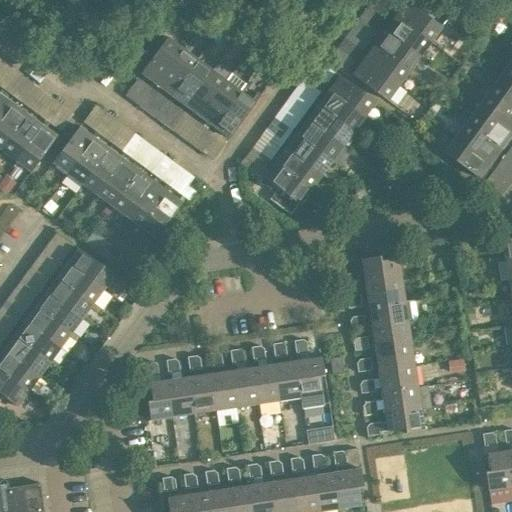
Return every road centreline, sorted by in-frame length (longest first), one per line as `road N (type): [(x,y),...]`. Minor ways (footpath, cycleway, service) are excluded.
road 1 (residential): [(0,456),(50,449),(190,264),(233,257)]
road 2 (residential): [(233,257),(511,213)]
road 3 (residential): [(219,177),(112,102),(72,97),(8,51)]
road 4 (residential): [(219,177),(348,1)]
